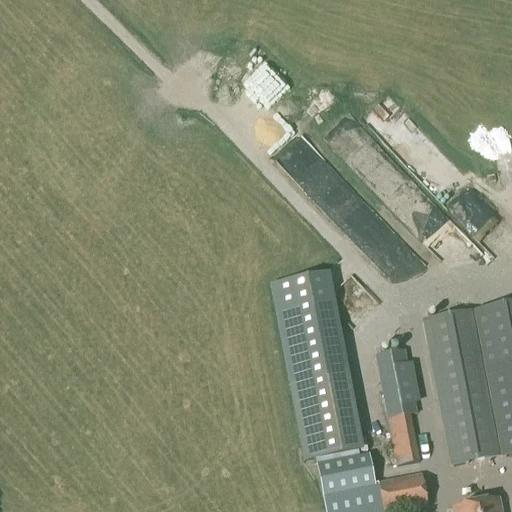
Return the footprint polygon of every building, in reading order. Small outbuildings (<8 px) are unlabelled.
[(270,289),(299,444),(356,433),(326,278),(270,289)] [(511,306),(420,324),(448,469),(499,458),(499,460),(511,457),(511,306)] [(373,359),(385,421),(407,417),(414,416),(402,354),(373,359)] [(385,421),(395,469),(417,465),(407,417),(385,421)] [(356,433),(299,444),(303,464),(315,462),(358,454),(359,453),(356,433)] [(359,460),(316,468),(324,511),(381,511),(377,488),(373,489),(367,458),(359,460)] [(420,478),(377,486),(377,488),(381,511),(423,511),(427,511),(420,478)] [(500,511),(498,502),(451,510),(451,511),(500,511)]
